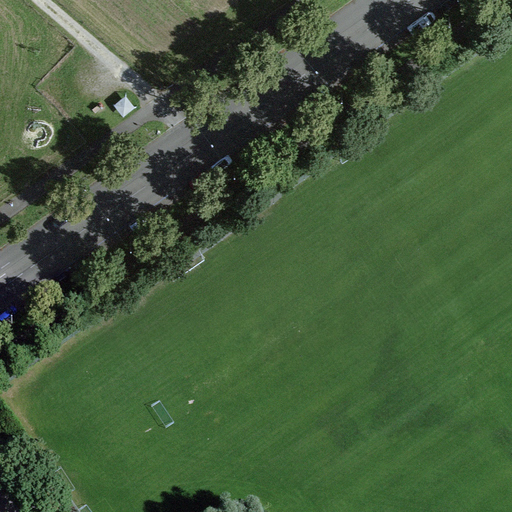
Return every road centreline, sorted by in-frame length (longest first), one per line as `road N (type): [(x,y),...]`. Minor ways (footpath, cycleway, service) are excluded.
road 1 (secondary): [(0,288),(409,0)]
road 2 (track): [(205,144),(37,0)]
